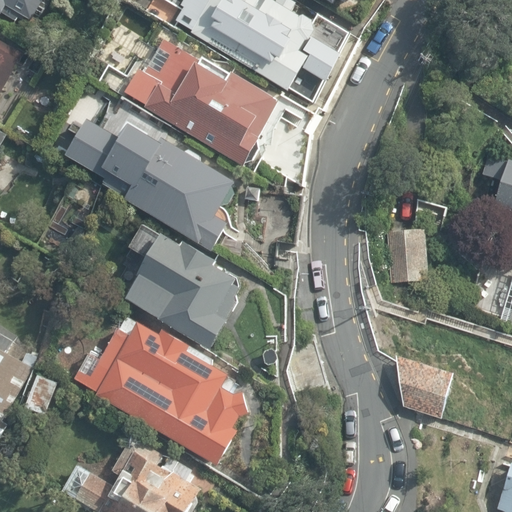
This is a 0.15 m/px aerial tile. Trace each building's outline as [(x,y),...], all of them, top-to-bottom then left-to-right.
[(48,0),(0,0),(0,7),(34,29),(48,0)] [(349,32),(280,0),(174,0),(164,18),(310,97),(349,32)] [(278,98),(162,34),(125,97),(244,162),(278,98)] [(0,93),(20,59),(19,57),(23,50),(0,37),(0,93)] [(0,158),(14,132),(0,124),(0,158)] [(117,149),(92,137),(79,164),(198,235),(231,176),(162,133),(155,143),(126,132),(117,149)] [(511,157),(511,158),(496,223),(511,226),(511,157)] [(240,278),(158,226),(123,291),(210,343),(240,278)] [(439,233),(396,231),(394,284),(437,286),(439,233)] [(217,358),(124,311),(79,379),(217,462),(246,396),(217,358)] [(0,439),(36,366),(0,347),(0,439)] [(457,371),(397,359),(404,403),(445,415),(457,371)] [(191,511),(212,474),(127,426),(106,470),(78,465),(62,487),(111,511),(191,511)] [(511,511),(511,470),(502,511),(511,511)]
